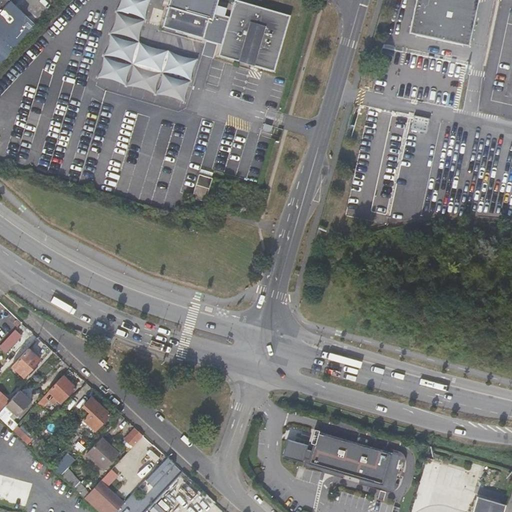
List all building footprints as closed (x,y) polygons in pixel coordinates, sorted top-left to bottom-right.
[(0,0),(0,44),(25,18),(5,0),(0,0)] [(123,0),(101,78),(188,103),(200,58),(141,42),(152,0),(123,0)] [(224,43),(221,54),(252,63),(268,7),(242,0),(235,0),(229,22),(224,43)] [(469,44),(479,0),(416,0),(410,31),(469,44)] [(170,5),(164,26),(206,38),(211,17),(170,5)] [(292,14),(268,7),(252,63),(277,70),(292,14)] [(211,17),(206,38),(224,43),(229,22),(211,17)] [(406,130),(422,134),(426,121),(410,116),(406,130)] [(212,180),(199,176),(196,187),(209,191),(212,180)] [(209,191),(196,187),(192,201),(205,205),(209,191)] [(380,202),(374,202),(374,208),(388,209),(388,193),(380,192),(380,202)] [(244,219),(247,207),(238,205),(235,215),(244,219)] [(0,348),(5,353),(20,336),(14,330),(0,345),(0,348)] [(23,377),(40,359),(28,348),(11,366),(23,377)] [(61,404),(75,388),(62,375),(47,391),(61,404)] [(29,403),(17,391),(8,401),(0,410),(0,419),(0,420),(12,431),(17,425),(6,415),(10,411),(16,416),(29,403)] [(89,397),(80,407),(86,413),(70,431),(75,436),(86,424),(93,431),(107,415),(89,397)] [(124,440),(131,447),(142,435),(134,428),(124,440)] [(321,430),(319,429),(318,433),(313,448),(308,447),(309,443),(289,437),(284,455),(304,461),(306,457),(310,458),(309,462),(385,485),(385,484),(396,487),(397,487),(398,487),(399,486),(407,459),(407,458),(407,457),(406,456),(405,456),(394,452),(321,430)] [(22,434),(19,438),(27,445),(30,441),(22,434)] [(97,443),(87,453),(104,469),(114,459),(97,443)] [(152,472),(159,478),(173,464),(166,457),(165,458),(162,461),(152,472)] [(114,511),(120,506),(97,483),(91,490),(113,511),(114,511)] [(83,497),(87,500),(98,511),(113,511),(91,490),(83,497)] [(472,511),(503,511),(505,507),(476,498),(472,511)] [(208,499),(201,507),(204,509),(201,511),(220,511),(223,510),(208,499)]
